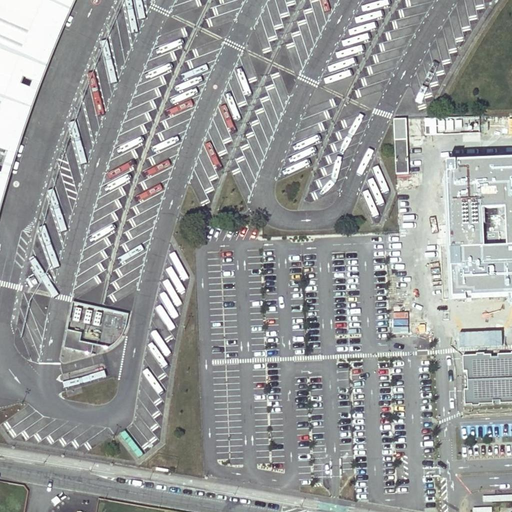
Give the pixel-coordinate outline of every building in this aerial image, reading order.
[(0,0),(0,190),(4,178),(0,176),(0,146),(12,151),(18,132),(26,109),(32,93),(18,87),(23,75),(37,80),(46,56),(56,31),(68,5),(69,0),(0,0)] [(395,141),(396,175),(409,175),(408,141),(395,141)] [(511,159),(448,161),(452,296),(511,294),(511,159)] [(92,354),(94,344),(80,341),(82,333),(67,330),(64,348),(92,354)] [(491,355),(463,357),(463,372),(467,372),(468,390),(464,390),(465,406),(493,405),(493,402),(500,401),(500,404),(511,403),(511,354),(498,355),(498,358),(491,358),(491,355)] [(78,387),(91,382),(88,375),(75,380),(78,387)] [(126,433),(121,438),(138,458),(143,454),(126,433)]
